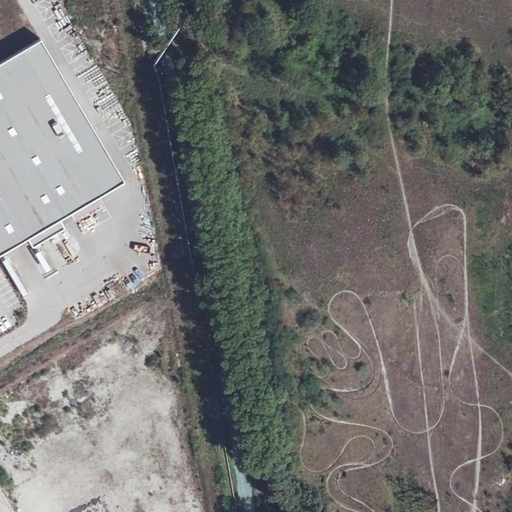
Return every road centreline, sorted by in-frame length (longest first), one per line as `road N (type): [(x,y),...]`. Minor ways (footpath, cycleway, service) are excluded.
road 1 (track): [(185,0),(180,27),(154,66),(238,511)]
road 2 (track): [(511,373),(466,338),(422,279),(387,123),(391,0)]
